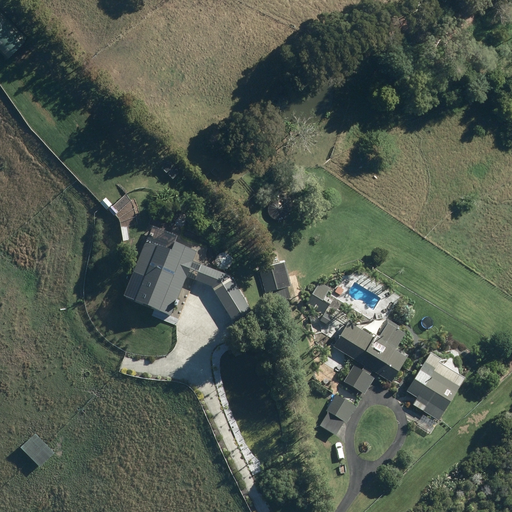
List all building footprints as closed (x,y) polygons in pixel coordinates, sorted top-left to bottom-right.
[(0,4),(0,54),(7,61),(32,38),(0,4)] [(181,172),(169,158),(159,168),(171,181),(181,172)] [(288,213),(288,211),(288,210),(288,208),(288,206),(287,205),(286,203),(284,202),(283,201),(281,201),(280,200),(278,200),(276,200),(275,201),(273,202),(272,203),(271,204),(270,205),(269,207),(269,209),(268,210),(269,212),(269,214),(270,215),(271,217),(272,218),(274,219),(275,219),(277,220),(279,220),(280,220),(282,219),(284,218),(285,217),(286,216),(287,215),(288,213)] [(178,234),(153,224),(124,297),(172,316),(188,278),(216,289),(234,324),(252,314),(233,276),(194,262),(198,252),(175,242),(178,234)] [(285,258),(258,264),(265,297),(293,290),(285,258)] [(334,290),(322,282),(313,295),(325,303),(334,290)] [(376,338),(352,321),(342,335),(398,374),(410,357),(396,347),(407,332),(389,320),(376,338)] [(442,362),(432,354),(407,390),(418,398),(414,404),(439,420),(467,380),(456,373),(461,366),(446,355),(442,362)] [(377,379),(355,365),(345,381),(366,395),(377,379)] [(326,411),(329,413),(320,426),(335,435),(343,422),(346,423),(356,407),(337,395),(326,411)] [(56,453),(37,432),(21,447),(41,468),(56,453)]
